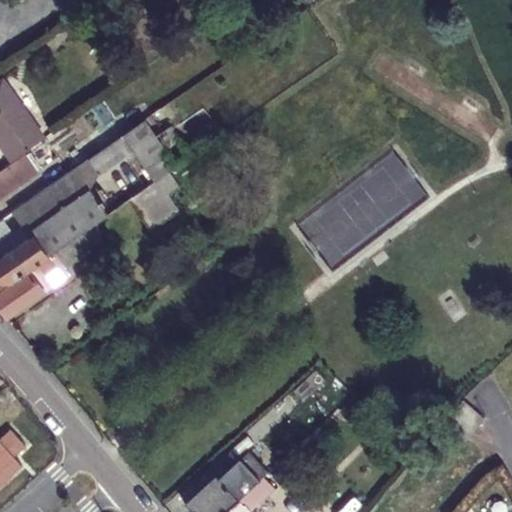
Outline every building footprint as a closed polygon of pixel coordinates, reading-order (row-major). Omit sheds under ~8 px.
[(47,135),(6,79),(0,83),(0,158),(4,165),(13,159),(25,150),(28,148),(47,135)] [(90,222),(117,202),(161,169),(189,149),(190,148),(171,121),(157,131),(146,116),(0,218),(0,288),(34,263),(76,232),(88,223),(90,222)] [(210,179),(189,149),(161,169),(183,198),(210,179)] [(13,159),(4,165),(0,167),(0,197),(38,169),(25,150),(13,159)] [(129,218),(117,202),(90,222),(102,237),(129,218)] [(76,232),(34,263),(37,266),(0,293),(0,306),(9,319),(107,248),(88,223),(76,232)] [(313,364),(292,383),(301,393),(322,373),(313,364)] [(461,402),(451,413),(472,432),(482,422),(461,402)] [(450,415),(441,425),(462,444),(470,434),(450,415)] [(11,426),(0,435),(0,487),(25,465),(15,453),(26,443),(11,426)] [(439,428),(430,439),(450,457),(459,446),(439,428)] [(249,447),(219,476),(217,473),(185,502),(194,511),(223,511),(259,479),(266,473),(270,469),(249,447)] [(247,511),(252,508),(277,485),(266,473),(259,479),(223,511),(247,511)]
